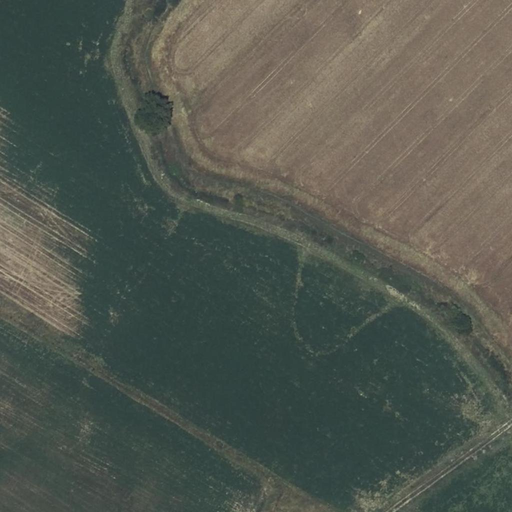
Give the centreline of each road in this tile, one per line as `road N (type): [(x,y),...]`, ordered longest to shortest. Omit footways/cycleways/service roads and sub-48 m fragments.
road 1 (track): [(511,371),(469,308),(435,284),(285,202),(198,167),(175,131),(151,62),(164,8)]
road 2 (track): [(388,511),(511,424)]
